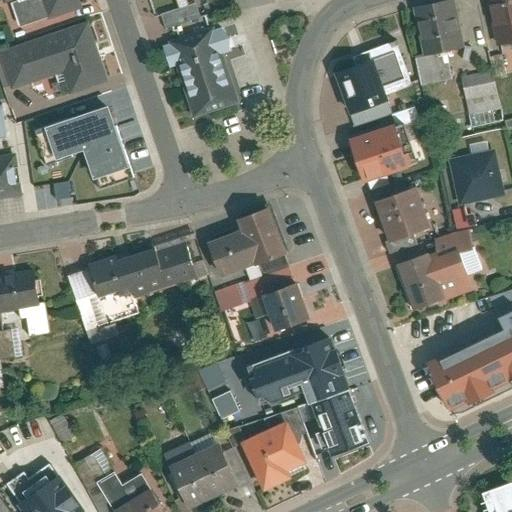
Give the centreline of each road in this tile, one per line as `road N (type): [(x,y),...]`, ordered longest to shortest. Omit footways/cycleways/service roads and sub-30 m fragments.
road 1 (residential): [(306,159),(418,470)]
road 2 (residential): [(110,0),(183,199)]
road 3 (residential): [(0,233),(183,199)]
road 4 (residential): [(306,159),(295,99),(313,38),(351,0)]
road 5 (residential): [(183,199),(306,159)]
